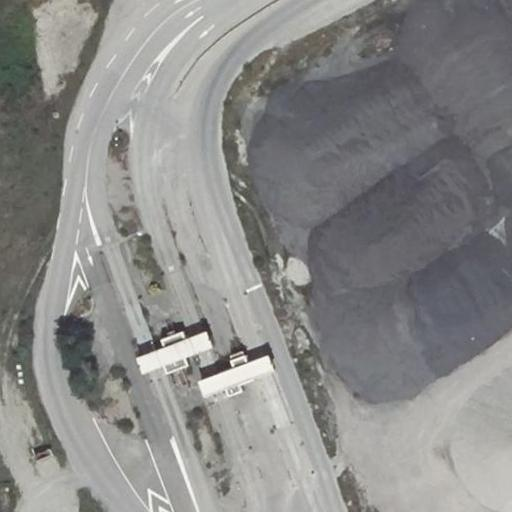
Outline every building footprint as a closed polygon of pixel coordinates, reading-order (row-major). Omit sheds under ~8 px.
[(207,329),(186,337),(191,350),(185,352),(186,355),(213,345),(207,329)] [(167,351),(160,354),(164,364),(168,373),(190,365),(186,355),(185,352),(191,350),(186,337),(184,330),(162,339),(165,346),(167,351)] [(160,354),(167,351),(165,346),(137,357),(143,372),(164,364),(160,354)] [(248,361),(254,377),(275,369),(269,353),(248,361)] [(234,366),(220,372),(226,387),(229,396),(243,391),(241,385),(255,379),(254,377),(248,361),(245,355),(231,360),(234,366)] [(226,387),(220,372),(199,380),(205,396),(226,387)]
